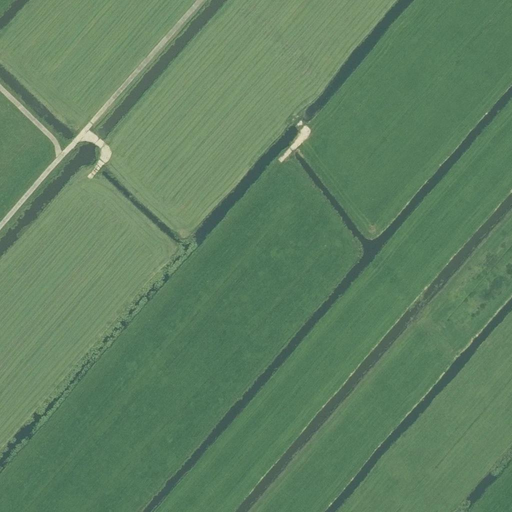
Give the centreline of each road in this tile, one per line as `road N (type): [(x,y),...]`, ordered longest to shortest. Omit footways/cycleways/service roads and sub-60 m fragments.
road 1 (track): [(0,226),(59,158),(56,141),(0,87)]
road 2 (track): [(82,135),(200,0)]
